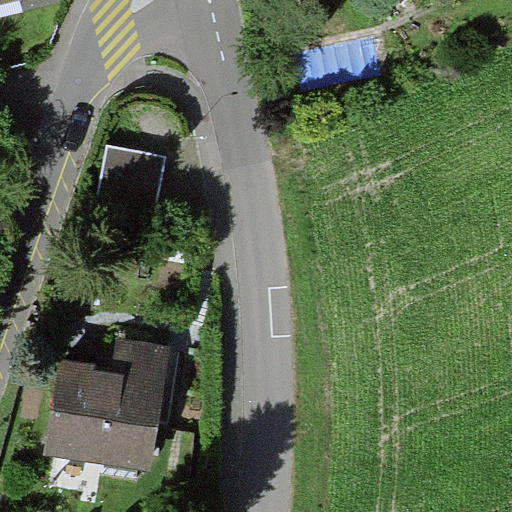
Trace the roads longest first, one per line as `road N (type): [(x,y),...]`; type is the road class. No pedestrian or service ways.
road 1 (residential): [(262,511),(269,456),(264,264),(210,0)]
road 2 (residential): [(137,0),(107,26),(72,107),(0,324)]
